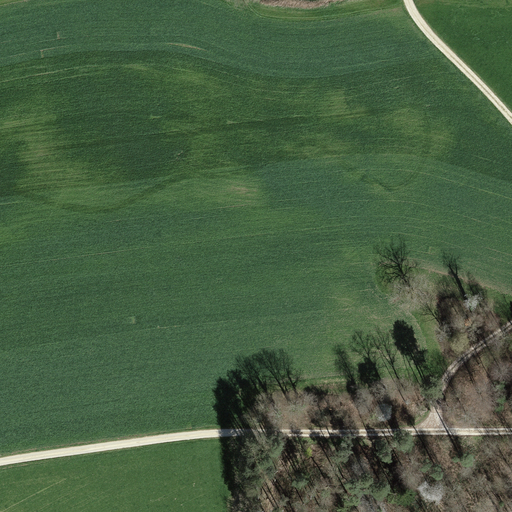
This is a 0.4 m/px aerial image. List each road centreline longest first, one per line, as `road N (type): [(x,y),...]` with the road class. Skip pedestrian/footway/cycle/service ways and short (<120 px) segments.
road 1 (track): [(511,430),(186,436),(0,462)]
road 2 (track): [(407,0),(511,120)]
road 3 (track): [(511,324),(444,379),(432,430)]
